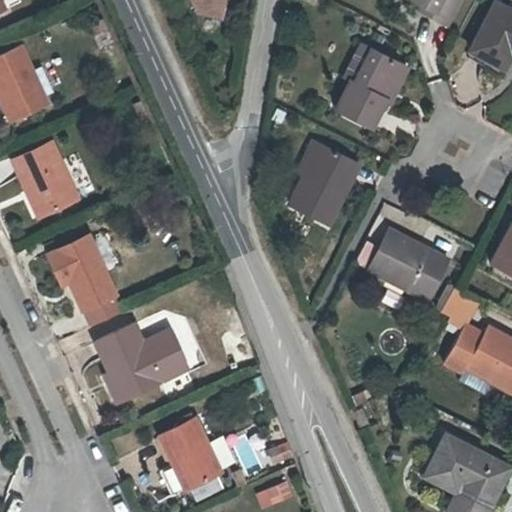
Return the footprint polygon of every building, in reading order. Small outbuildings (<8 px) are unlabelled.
[(191,0),(196,11),(221,15),(223,0),(191,0)] [(416,0),(436,10),(432,16),(449,25),(462,0),(416,0)] [(474,53),(490,61),(499,66),(506,51),(511,54),(511,10),(499,3),(474,53)] [(92,24),(99,47),(112,42),(105,20),(92,24)] [(48,104),(21,43),(0,52),(0,92),(12,120),(48,104)] [(356,84),(375,50),(366,45),(347,79),(352,81),(356,84)] [(356,84),(352,81),(337,108),(371,127),(385,101),(392,104),(410,70),(375,50),(356,84)] [(303,175),(321,142),(314,138),(296,171),(303,175)] [(79,198),(56,142),(16,159),(40,214),(79,198)] [(321,142),(303,175),(288,202),(327,224),(361,165),(321,142)] [(449,260),(392,229),(370,271),(426,302),(449,260)] [(67,269),(73,283),(90,322),(121,308),(88,233),(45,251),(55,274),(67,269)] [(511,234),(495,267),(511,275),(511,234)] [(67,269),(55,274),(61,288),(73,283),(67,269)] [(478,300),(459,290),(447,313),(466,323),(478,300)] [(111,366),(124,394),(162,378),(137,317),(97,335),(111,366)] [(487,338),(469,328),(450,364),(511,397),(511,339),(491,328),(487,338)] [(124,394),(111,366),(105,369),(118,398),(124,394)] [(173,377),(177,392),(199,385),(194,370),(173,377)] [(375,422),(369,406),(354,412),(361,427),(375,422)] [(177,495),(226,472),(199,416),(164,433),(178,464),(164,469),(177,495)] [(463,478),(496,496),(511,468),(448,434),(429,470),(459,487),(463,478)] [(266,449),(271,465),(291,459),(286,443),(266,449)] [(456,511),(487,511),(496,496),(463,478),(459,487),(449,508),(456,511)] [(254,492),(260,510),(293,499),(287,481),(254,492)]
